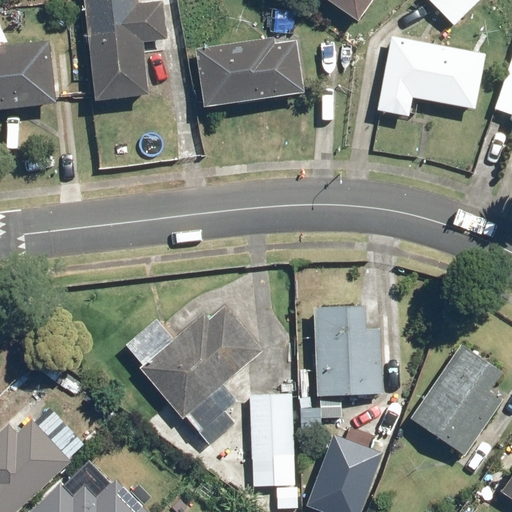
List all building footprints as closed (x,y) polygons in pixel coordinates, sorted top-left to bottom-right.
[(79,0),(89,104),(139,99),(135,46),(167,43),(162,0),(153,0),(131,2),(130,0),(79,0)] [(324,0),(359,23),(375,0),(324,0)] [(424,0),(422,2),(448,30),(481,0),(424,0)] [(411,119),(416,99),(465,108),(476,54),(386,36),(375,91),(378,91),(373,110),(411,119)] [(190,55),(198,113),(296,100),(288,41),(190,55)] [(0,51),(0,109),(49,105),(44,48),(0,51)] [(315,309),(317,396),(377,394),(375,308),(315,309)] [(141,377),(181,420),(254,353),(215,310),(141,377)] [(456,345),(401,418),(439,445),(443,440),(465,455),(501,401),(481,388),(493,372),(456,345)] [(288,397),(248,401),(253,457),(293,454),(288,397)] [(0,421),(0,511),(14,511),(70,458),(18,404),(0,421)] [(341,431),(311,503),(332,511),(358,511),(385,449),(341,431)] [(511,470),(499,490),(511,498),(511,470)] [(147,511),(152,508),(118,475),(100,493),(87,481),(79,490),(64,475),(27,511),(147,511)]
